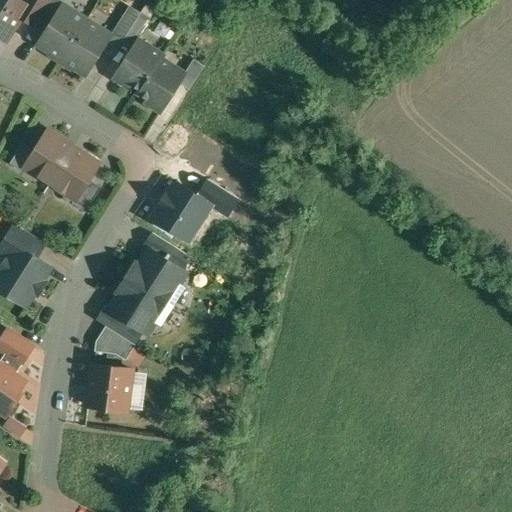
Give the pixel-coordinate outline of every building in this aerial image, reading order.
[(0,0),(0,37),(5,40),(20,16),(27,5),(24,3),(18,0),(0,0)] [(25,0),(24,3),(27,5),(20,16),(34,24),(48,0),(25,0)] [(48,0),(34,24),(26,36),(38,44),(62,6),(51,0),(48,0)] [(38,44),(37,44),(53,55),(52,56),(60,61),(86,20),(63,5),(62,6),(38,44)] [(140,13),(129,5),(110,35),(101,49),(112,57),(122,42),(140,13)] [(140,13),(122,42),(132,49),(138,40),(152,19),(141,12),(140,13)] [(86,20),(60,61),(68,66),(69,64),(85,75),(101,49),(110,35),(86,20)] [(132,49),(114,77),(128,86),(131,83),(140,89),(138,92),(138,93),(162,55),(138,40),(132,49)] [(162,55),(138,93),(148,99),(146,102),(160,111),(178,83),(184,74),(161,59),(162,56),(162,55)] [(193,59),(184,74),(178,83),(189,90),(204,66),(193,59)] [(74,147),(48,131),(39,146),(29,162),(30,162),(40,169),(37,173),(51,182),(74,147)] [(26,138),(10,163),(24,172),(30,162),(29,162),(39,146),(26,138)] [(99,163),(74,147),(51,182),(65,191),(68,187),(78,193),(79,194),(90,178),(99,163)] [(90,178),(79,194),(78,193),(72,203),(86,211),(102,186),(90,178)] [(46,242),(16,223),(0,248),(0,249),(9,255),(16,244),(37,257),(46,242)] [(187,254),(153,232),(145,246),(149,249),(149,248),(179,267),(187,254)] [(9,255),(0,268),(0,288),(27,305),(35,291),(39,293),(46,283),(42,280),(51,266),(37,257),(16,244),(9,255)] [(149,248),(149,249),(134,272),(178,299),(186,287),(179,283),(186,272),(179,267),(149,248)] [(178,299),(134,272),(132,270),(123,283),(126,285),(111,308),(110,309),(141,328),(148,332),(155,321),(161,325),(178,299)] [(141,328),(110,309),(111,308),(107,305),(98,320),(107,325),(132,341),(141,328)] [(132,341),(107,325),(97,341),(95,351),(117,353),(127,360),(136,344),(132,341)] [(34,347),(7,329),(0,340),(0,348),(6,352),(23,363),(34,347)] [(6,352),(0,361),(0,409),(7,415),(18,399),(15,397),(26,381),(16,374),(23,363),(6,352)] [(132,368),(94,364),(88,405),(127,410),(132,368)]
